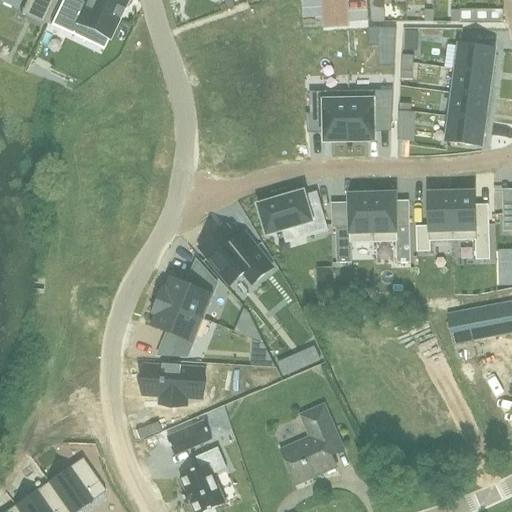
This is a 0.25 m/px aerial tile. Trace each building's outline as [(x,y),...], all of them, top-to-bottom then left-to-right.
[(22,0),(48,12),(53,0),(22,0)] [(61,0),(54,18),(107,41),(125,0),(61,0)] [(232,0),(224,0),(227,9),(235,7),(232,0)] [(460,9),(460,10),(459,22),(474,22),(474,9),(460,9)] [(433,10),(425,10),(424,22),(433,22),(433,10)] [(459,22),(460,10),(451,10),(451,22),(459,22)] [(396,28),(368,28),(368,29),(369,46),(379,46),(379,66),(394,66),(396,28)] [(345,32),(304,33),(301,33),(302,50),(345,49),(345,32)] [(460,46),(457,70),(492,75),(496,51),(460,46)] [(402,64),(414,65),(414,57),(402,56),(402,64)] [(414,65),(402,64),(401,72),(405,72),(413,73),(414,65)] [(489,99),(492,75),(457,70),(454,94),(489,99)] [(312,92),(312,117),(325,117),(326,143),(350,143),(350,95),(326,95),(326,92),(312,92)] [(350,95),(350,143),(375,143),(375,117),(393,117),(396,92),(375,92),(375,95),(350,95)] [(454,94),(451,119),(486,123),(489,99),(454,94)] [(399,113),(411,113),(412,105),(400,104),(399,113)] [(411,121),(411,113),(399,113),(399,121),(411,121)] [(482,148),(486,123),(451,119),(447,143),(482,148)] [(377,194),(372,194),(373,243),(396,242),(397,263),(411,263),(410,228),(397,228),(396,194),(390,194),(390,191),(377,192),(377,194)] [(475,191),(451,192),(452,241),(476,240),(476,260),(491,260),(490,225),(476,225),(475,191)] [(349,228),(336,228),(336,263),(352,263),(351,243),(373,243),(372,194),(366,194),(366,192),(353,192),(353,195),(348,195),(349,228)] [(428,227),(417,228),(417,253),(431,253),(430,241),(452,241),(451,192),(427,192),(428,227)] [(302,225),(305,237),(328,231),(320,205),(308,209),(304,195),(304,193),(259,206),(267,235),(282,231),(302,225)] [(273,269),(254,246),(244,234),(235,241),(225,228),(201,248),(231,286),(245,275),(253,285),(263,277),(273,269)] [(159,299),(204,318),(218,285),(197,261),(188,282),(170,274),(159,299)] [(316,267),(317,292),(332,293),(331,266),(316,267)] [(511,287),(511,270),(499,270),(499,288),(511,287)] [(149,325),(168,332),(158,356),(188,358),(204,318),(159,299),(149,325)] [(511,303),(503,306),(448,316),(452,339),(454,345),(509,334),(511,333),(511,303)] [(397,311),(382,318),(392,338),(407,331),(397,311)] [(314,348),(296,355),(278,363),(285,378),(302,370),(320,362),(314,348)] [(370,370),(356,377),(365,396),(389,446),(421,431),(413,415),(431,407),(426,398),(404,351),(380,363),(381,365),(370,370)] [(148,366),(146,394),(163,395),(162,403),(189,404),(189,397),(205,397),(206,369),(148,366)] [(282,452),(288,466),(296,485),(336,467),(331,455),(342,450),(324,408),(302,417),(312,439),(282,452)] [(204,422),(168,439),(176,457),(212,440),(204,422)] [(201,469),(180,478),(185,491),(182,492),(188,507),(192,505),(194,511),(215,511),(215,509),(227,504),(214,475),(227,469),(218,448),(196,458),(201,469)] [(81,460),(47,484),(67,511),(77,511),(105,493),(81,460)] [(67,511),(47,484),(14,507),(17,511),(67,511)]
